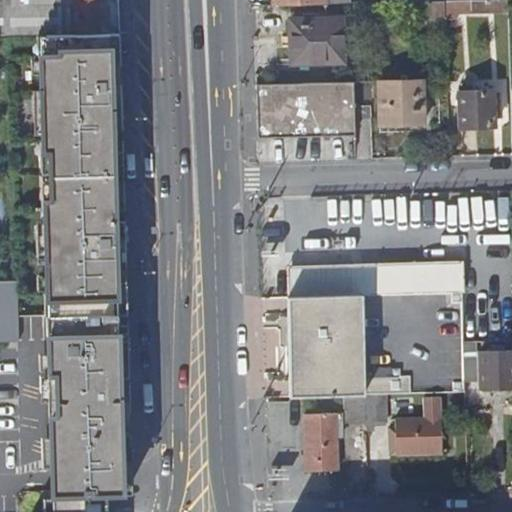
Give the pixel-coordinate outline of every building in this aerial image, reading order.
[(0,0),(0,35),(11,35),(41,34),(73,34),(73,2),(4,3),(3,0),(0,0)] [(118,33),(117,0),(3,0),(4,3),(73,2),(73,34),(98,33),(111,33),(118,33)] [(423,1),(411,1),(413,20),(444,19),(443,0),(423,1)] [(456,14),(469,13),(469,0),(443,0),(444,19),(456,19),(456,14)] [(507,0),(470,0),(469,0),(469,13),(508,13),(507,0)] [(341,60),(340,19),(287,20),(288,62),(341,60)] [(41,34),(48,315),(117,313),(111,33),(41,34)] [(383,132),(425,131),(423,80),(382,81),(383,132)] [(257,84),(258,135),(355,133),(354,118),(372,118),(371,82),(257,84)] [(459,124),(496,123),(496,88),(459,89),(459,124)] [(285,296),(361,295),(412,294),(412,284),(437,283),(436,262),(284,265),(285,296)] [(412,294),(461,294),(461,262),(436,262),(437,283),(412,284),(412,294)] [(17,280),(0,280),(0,342),(18,342),(18,316),(17,280)] [(361,295),(285,296),(285,307),(286,345),(362,343),(362,305),(361,295)] [(121,477),(117,313),(48,315),(51,441),(55,479),(57,511),(108,511),(101,494),(122,493),(121,477)] [(473,341),(462,341),(463,382),(474,381),(473,341)] [(362,343),(286,345),(287,397),(342,396),(363,396),(362,343)] [(479,387),(511,387),(511,351),(478,352),(479,387)] [(363,396),(364,422),(365,432),(372,431),(372,426),(385,426),(387,423),(386,395),(363,396)] [(364,422),(363,396),(342,396),(342,422),(364,422)] [(420,397),(421,417),(440,416),(439,396),(420,397)] [(308,414),(309,470),(342,469),(341,413),(308,414)] [(393,418),(394,455),(442,453),(440,416),(421,417),(393,418)]
